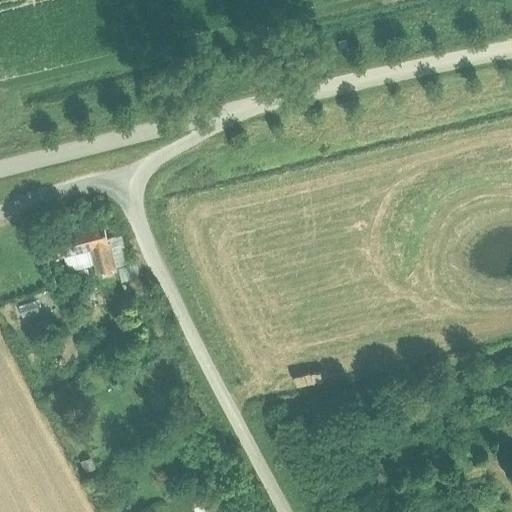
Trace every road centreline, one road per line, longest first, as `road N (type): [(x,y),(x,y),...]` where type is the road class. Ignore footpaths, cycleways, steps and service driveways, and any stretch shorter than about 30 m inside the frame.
road 1 (unclassified): [(281,511),(115,191)]
road 2 (tertiary): [(243,105),(511,48)]
road 3 (tertiary): [(0,165),(243,105)]
road 4 (unclassified): [(115,191),(243,105)]
